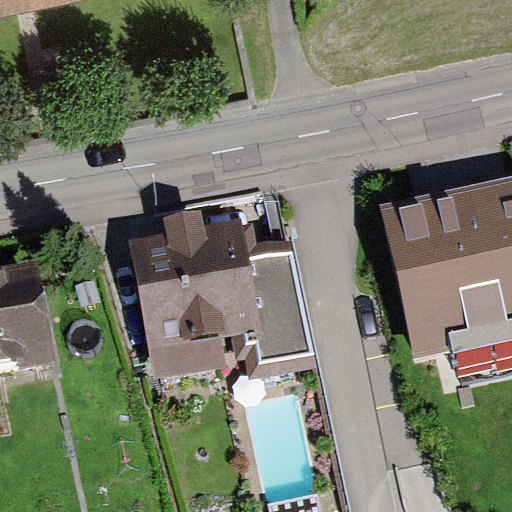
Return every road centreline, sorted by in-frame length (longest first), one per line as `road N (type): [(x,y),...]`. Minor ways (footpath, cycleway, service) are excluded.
road 1 (tertiary): [(0,189),(511,89)]
road 2 (track): [(285,0),(305,131)]
